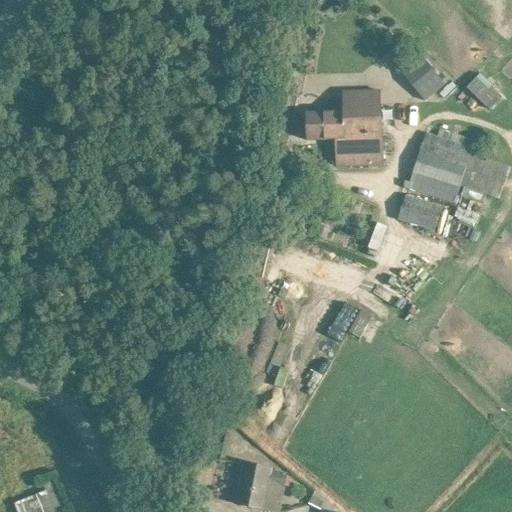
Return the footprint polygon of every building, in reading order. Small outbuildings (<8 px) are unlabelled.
[(421,54),(401,71),(426,101),(446,84),(421,54)] [(487,78),(473,93),(496,113),(509,98),(487,78)] [(308,140),(337,140),(337,139),(345,139),(344,120),(355,119),(355,105),(380,104),(379,91),(343,92),(344,112),(307,113),(308,140)] [(384,165),(380,104),(355,105),(355,119),(344,120),(345,139),(337,139),(337,140),(337,166),(384,165)] [(409,189),(455,203),(474,141),(460,137),(441,131),(438,139),(425,135),(409,189)] [(398,220),(434,231),(441,209),(405,198),(398,220)] [(483,232),(493,210),(470,201),(461,222),(483,232)] [(386,260),(396,229),(385,226),(376,257),(386,260)] [(511,282),(441,257),(422,312),(511,344),(511,282)] [(377,347),(388,323),(368,315),(357,339),(377,347)] [(342,354),(357,331),(345,323),(330,346),(342,354)] [(244,464),(236,504),(263,510),(264,509),(276,511),(281,487),(284,488),(287,474),(271,471),(271,469),(244,464)] [(59,511),(66,510),(53,476),(40,481),(44,492),(25,500),(25,499),(13,504),(16,511),(59,511)]
